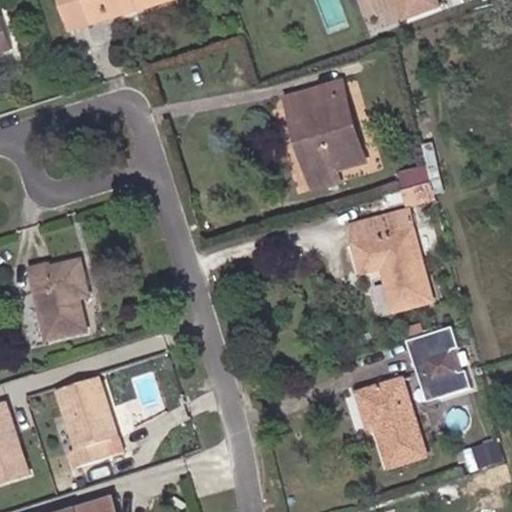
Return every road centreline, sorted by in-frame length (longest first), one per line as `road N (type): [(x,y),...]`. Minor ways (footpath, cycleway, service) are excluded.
road 1 (residential): [(157,164),(207,322),(244,511)]
road 2 (residential): [(157,164),(140,111),(111,103),(4,134)]
road 3 (residential): [(4,134),(27,148),(44,180),(59,189),(157,164)]
